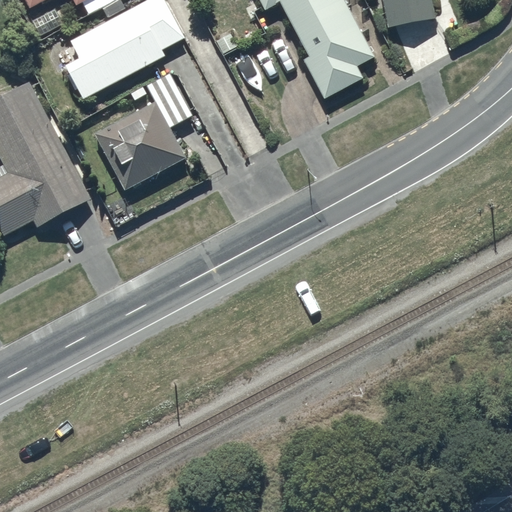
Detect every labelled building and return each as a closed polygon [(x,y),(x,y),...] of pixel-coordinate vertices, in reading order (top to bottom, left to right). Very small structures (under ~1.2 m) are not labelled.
[(26,0),(30,5),(40,0),(75,0),(77,3),(82,0),(89,14),(103,7),(108,16),(125,8),(120,0),(26,0)] [(84,97),(166,55),(162,49),(185,37),(165,0),(144,0),(71,38),(80,56),(67,63),(84,97)] [(260,0),(265,8),(278,0),(282,0),(309,55),(304,58),(323,98),(363,78),(357,65),(374,57),(346,0),(260,0)] [(383,0),(388,26),(435,17),(431,0),(383,0)] [(56,8),(30,21),(38,36),(63,22),(56,8)] [(193,113),(170,72),(133,91),(141,106),(95,132),(127,190),(187,157),(170,126),(193,113)] [(91,198),(28,80),(0,94),(0,156),(4,163),(0,164),(0,224),(6,235),(35,220),(38,226),(91,198)]
